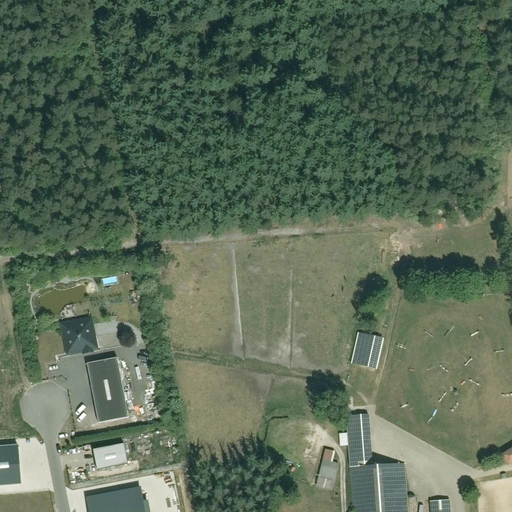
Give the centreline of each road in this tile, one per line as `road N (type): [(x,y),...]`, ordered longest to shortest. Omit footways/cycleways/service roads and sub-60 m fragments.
road 1 (track): [(0,261),(498,212)]
road 2 (track): [(92,0),(144,243)]
